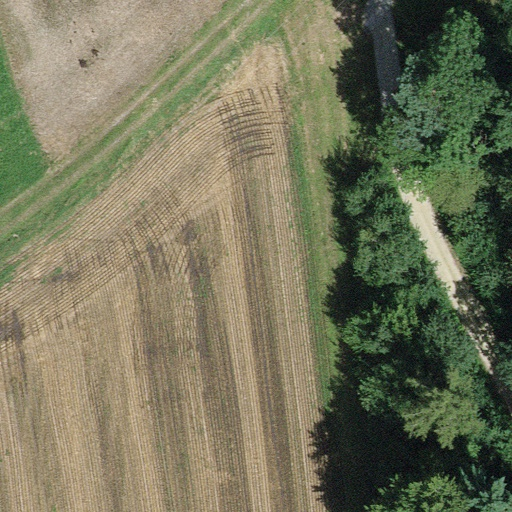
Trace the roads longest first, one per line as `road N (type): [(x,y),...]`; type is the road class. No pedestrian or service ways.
road 1 (track): [(511,398),(419,206),(384,0)]
road 2 (track): [(269,0),(0,224)]
